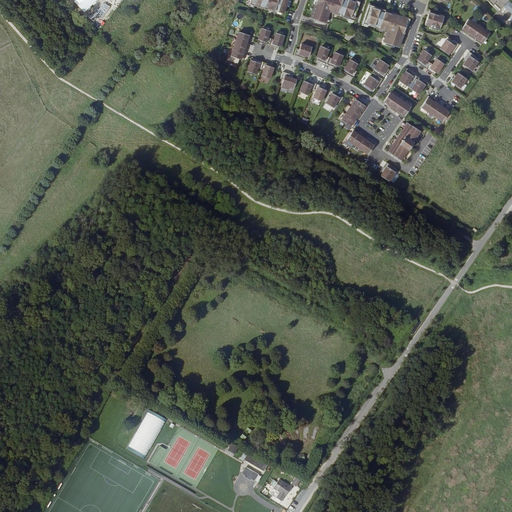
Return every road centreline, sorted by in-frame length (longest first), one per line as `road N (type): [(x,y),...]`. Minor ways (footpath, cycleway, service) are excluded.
road 1 (unclassified): [(511,203),(294,511)]
road 2 (track): [(94,98),(58,77),(0,11)]
